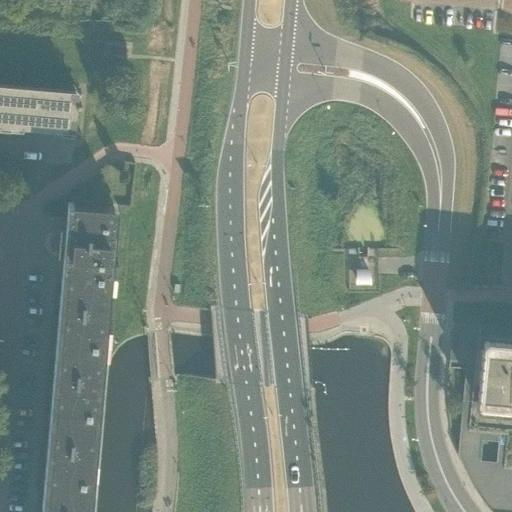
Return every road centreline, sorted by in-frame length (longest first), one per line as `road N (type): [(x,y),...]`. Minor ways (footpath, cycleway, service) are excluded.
road 1 (secondary): [(242,60),(236,207),(266,498)]
road 2 (secondary): [(309,493),(277,193),(282,83)]
road 3 (tertiary): [(463,511),(438,467),(426,420),(439,201),(430,148)]
road 4 (residential): [(0,431),(17,252),(0,216)]
road 5 (tertiary): [(430,148),(437,136),(430,116),(386,69),(286,45)]
road 6 (tertiary): [(282,83),(359,93),(430,148)]
